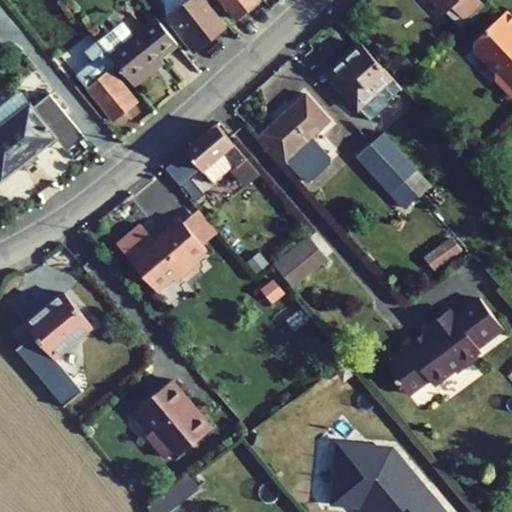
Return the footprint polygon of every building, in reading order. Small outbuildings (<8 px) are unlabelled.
[(191,40),(199,50),(226,27),(204,0),(163,0),(166,17),(187,43),(191,40)] [(219,0),(236,19),(259,0),(219,0)] [(421,0),(439,18),(446,12),(458,0),(421,0)] [(483,5),(478,0),(458,0),(446,12),(459,27),(483,5)] [(511,17),(506,11),(473,42),(474,49),(495,71),(495,78),(511,95),(511,94),(511,17)] [(161,58),(177,44),(156,17),(133,35),(122,22),(99,41),(118,64),(132,81),(161,58)] [(195,53),(199,50),(191,40),(187,43),(195,53)] [(93,61),(76,74),(112,121),(137,101),(112,70),(118,64),(99,41),(86,51),(93,61)] [(391,77),(361,44),(348,55),(352,60),(347,64),(343,60),(328,74),(358,107),(391,77)] [(352,60),(348,55),(343,60),(347,64),(352,60)] [(397,77),(408,67),(397,56),(387,67),(397,77)] [(164,62),(161,58),(132,81),(135,86),(164,62)] [(391,77),(358,107),(368,119),(401,88),(391,77)] [(84,137),(48,93),(31,106),(55,137),(65,151),(84,137)] [(306,93),(261,134),(304,181),(309,182),(330,163),(330,157),(312,137),(319,130),(330,120),(306,93)] [(0,128),(30,105),(21,94),(0,109),(0,128)] [(0,177),(1,179),(55,137),(31,106),(30,105),(0,128),(0,177)] [(185,150),(202,169),(213,183),(235,164),(239,169),(237,170),(248,184),(260,174),(217,124),(185,150)] [(464,142),(476,146),(480,133),(468,129),(464,142)] [(330,157),(338,150),(319,130),(312,137),(330,157)] [(383,132),(370,143),(404,180),(416,169),(383,132)] [(404,180),(370,143),(357,156),(405,209),(419,196),(404,180)] [(164,168),(191,200),(202,190),(192,178),(202,169),(185,150),(164,168)] [(419,196),(431,185),(416,169),(404,180),(419,196)] [(199,209),(184,222),(203,245),(218,232),(199,209)] [(156,243),(141,225),(125,239),(164,285),(173,277),(176,281),(196,264),(192,261),(206,249),(203,245),(184,222),(180,219),(164,232),(166,234),(156,243)] [(164,285),(125,239),(118,245),(157,291),(164,285)] [(459,251),(451,239),(426,257),(435,268),(459,251)] [(325,260),(308,240),(276,267),(292,287),(325,260)] [(267,263),(258,252),(247,261),(256,272),(267,263)] [(274,280),(262,290),(271,301),(283,292),(274,280)] [(62,404),(79,388),(53,358),(92,325),(64,292),(26,325),(34,334),(16,350),(62,404)] [(384,363),(408,395),(429,379),(433,385),(454,370),(459,370),(467,364),(467,359),(480,349),(478,347),(475,343),(500,325),(497,320),(484,304),(479,297),(454,315),(448,308),(444,312),(430,322),(426,325),(432,333),(409,350),(406,346),(384,363)] [(505,314),(493,298),(484,304),(497,320),(505,314)] [(440,307),(426,317),(430,322),(444,312),(440,307)] [(500,325),(475,343),(478,347),(503,329),(500,325)] [(190,401),(171,379),(135,410),(152,430),(146,435),(165,458),(171,453),(176,458),(212,428),(197,410),(195,412),(188,403),(190,401)] [(391,449),(351,445),(350,458),(338,457),(333,501),(362,504),(368,511),(446,511),(425,486),(423,488),(391,449)] [(167,511),(199,488),(189,474),(146,507),(149,511),(167,511)]
